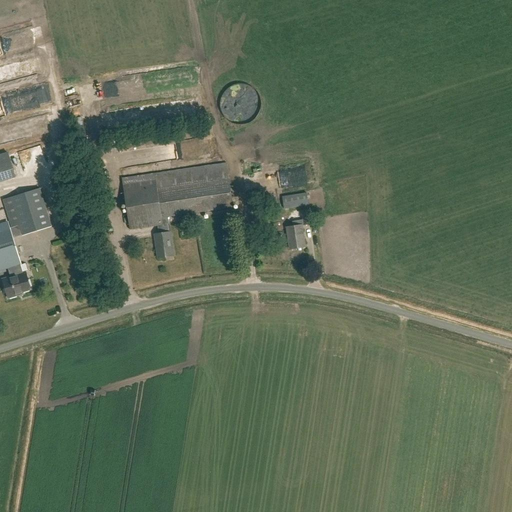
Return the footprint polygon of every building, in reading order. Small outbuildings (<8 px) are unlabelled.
[(0,146),(53,133),(49,116),(0,127),(0,146)] [(74,119),(77,131),(86,129),(83,117),(74,119)] [(8,153),(0,155),(0,183),(16,178),(8,153)] [(233,207),(226,163),(121,178),(129,230),(157,226),(158,234),(154,234),(158,258),(173,256),(170,232),(169,233),(168,224),(169,224),(168,217),(233,207)] [(50,227),(38,188),(2,200),(11,227),(0,230),(0,270),(8,268),(11,277),(8,278),(2,279),(7,299),(23,295),(23,292),(32,290),(27,272),(22,274),(19,264),(20,264),(12,239),(50,227)] [(312,224),(309,209),(301,210),(302,219),(291,220),(292,227),(285,228),(289,250),(304,247),(301,226),(312,224)]
